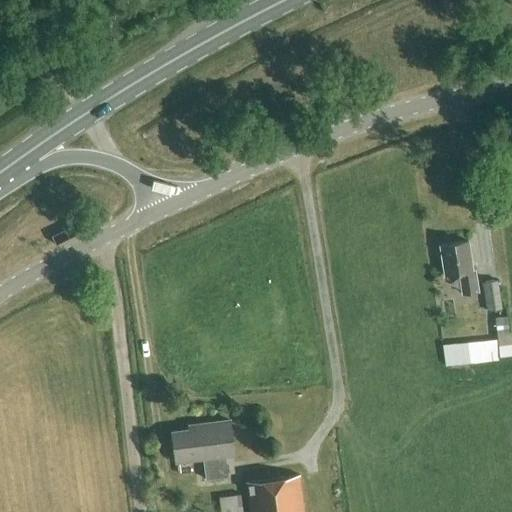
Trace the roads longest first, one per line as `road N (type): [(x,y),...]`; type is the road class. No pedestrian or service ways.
road 1 (unclassified): [(161,210),(323,137),(436,102),(511,89)]
road 2 (primary): [(7,167),(130,86),(288,0)]
road 3 (unclassified): [(0,294),(161,210)]
road 4 (primary): [(7,167),(105,162),(146,186),(161,210)]
road 5 (track): [(116,167),(44,61)]
